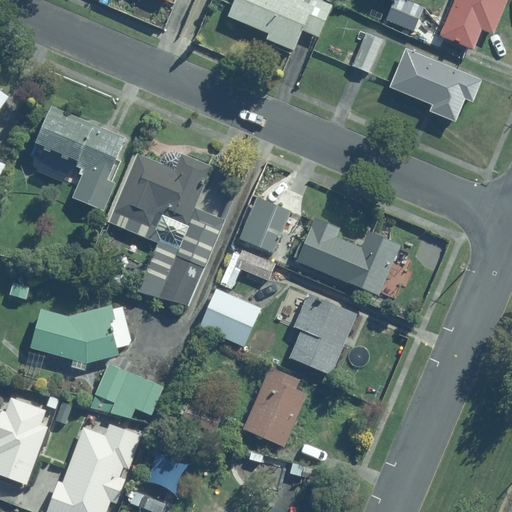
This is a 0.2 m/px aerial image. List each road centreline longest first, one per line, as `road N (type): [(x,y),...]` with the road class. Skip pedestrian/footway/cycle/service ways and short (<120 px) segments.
road 1 (residential): [(0,3),(511,222)]
road 2 (residential): [(388,511),(511,226)]
